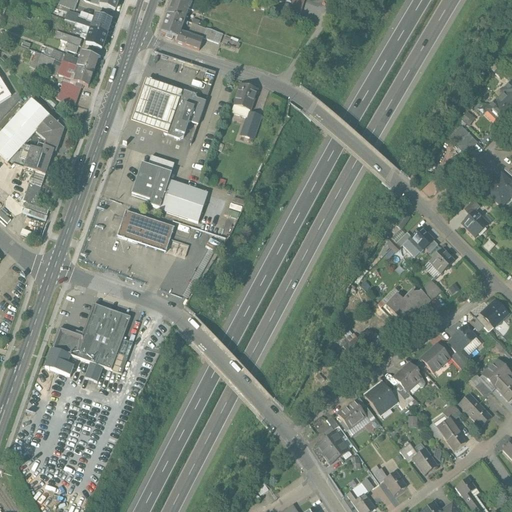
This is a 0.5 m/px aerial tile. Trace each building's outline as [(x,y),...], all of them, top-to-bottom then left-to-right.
[(118,0),(93,0),(92,5),(114,13),(118,0)] [(191,5),(176,0),(172,0),(167,16),(183,21),(187,10),(189,11),(191,5)] [(76,5),(65,1),(63,7),(71,9),(75,9),(76,5)] [(77,16),(68,13),(65,22),(66,22),(84,29),(86,23),(87,22),(76,18),(77,16)] [(183,21),(167,16),(161,34),(176,39),(174,44),(183,47),(186,37),(179,34),(182,24),(183,21)] [(111,22),(96,17),(93,25),(86,23),(84,29),(106,36),(111,22)] [(84,29),(66,22),(65,27),(74,30),(73,33),(81,35),(80,38),(87,41),(89,37),(82,35),(84,29)] [(106,36),(84,29),(82,35),(89,37),(87,41),(86,45),(101,50),(106,36)] [(73,38),(68,37),(66,43),(67,44),(78,48),(80,48),(82,43),(72,40),(73,38)] [(202,42),(186,37),(183,47),(199,52),(202,42)] [(78,48),(67,44),(65,51),(76,55),(78,48)] [(36,65),(49,72),(59,54),(47,47),(43,54),(42,54),(36,65)] [(98,60),(83,54),(80,62),(77,69),(93,74),(98,60)] [(73,59),(62,55),(61,57),(64,58),(62,63),(69,66),(77,69),(80,62),(73,60),(73,59)] [(69,66),(62,63),(59,71),(64,78),(69,66)] [(77,69),(74,76),(76,77),(74,83),(76,84),(75,87),(81,89),(82,86),(88,88),(93,74),(77,69)] [(71,81),(64,78),(61,89),(66,91),(62,102),(74,106),(81,89),(75,87),(76,84),(74,83),(71,82),(71,81)] [(0,80),(0,103),(10,97),(0,80)] [(164,136),(179,93),(146,81),(131,124),(164,136)] [(504,95),(495,104),(494,103),(487,111),(501,125),(509,117),(508,117),(510,115),(510,113),(511,110),(511,87),(510,85),(502,93),(504,95)] [(256,93),(240,87),(233,107),(242,110),(243,107),(250,110),(256,93)] [(195,97),(179,92),(179,93),(164,136),(179,142),(183,139),(189,124),(197,127),(205,104),(197,101),(195,97)] [(31,102),(0,135),(0,159),(11,169),(13,167),(24,170),(28,158),(20,150),(23,147),(35,134),(49,118),(31,102)] [(63,131),(49,118),(35,134),(45,143),(42,153),(23,147),(20,150),(28,158),(24,170),(44,177),(53,153),(55,154),(63,131)] [(461,129),(449,141),(464,157),(477,144),(461,129)] [(170,176),(141,166),(131,196),(150,203),(148,207),(159,211),(168,182),(170,176)] [(511,186),(500,176),(485,194),(500,207),(508,197),(511,199),(511,186)] [(208,196),(168,182),(159,211),(159,212),(198,225),(208,196)] [(41,189),(29,185),(23,202),(34,206),(41,189)] [(173,230),(125,214),(117,239),(164,255),(173,230)] [(488,227),(475,214),(462,227),(475,240),(488,227)] [(410,241),(407,244),(420,256),(433,243),(420,231),(410,241)] [(395,248),(390,252),(395,257),(400,253),(399,252),(407,244),(410,241),(406,237),(395,248)] [(488,252),(494,246),(488,241),(483,247),(488,252)] [(395,248),(390,243),(386,248),(390,252),(395,248)] [(442,252),(429,266),(441,278),(454,264),(442,252)] [(432,283),(427,287),(433,293),(438,288),(432,283)] [(435,296),(427,288),(424,291),(431,299),(435,296)] [(412,295),(401,307),(394,300),(386,309),(401,323),(403,324),(405,324),(408,323),(409,321),(410,319),(409,316),(412,315),(413,316),(414,317),(415,317),(416,316),(417,316),(418,315),(418,313),(418,312),(423,308),(425,310),(425,309),(416,300),(416,299),(412,295)] [(430,305),(420,295),(416,299),(416,300),(425,309),(430,305)] [(495,303),(481,316),(494,329),(508,316),(495,303)] [(94,308),(83,340),(72,336),(60,331),(52,351),(75,360),(90,366),(102,371),(109,373),(122,378),(133,348),(122,343),(130,321),(94,308)] [(494,329),(481,316),(476,321),(484,330),(489,335),(494,329)] [(476,321),(474,320),(469,325),(479,335),(484,330),(476,321)] [(475,341),(463,329),(451,340),(451,341),(463,353),(475,341)] [(463,353),(451,341),(447,345),(456,355),(465,365),(470,361),(463,353)] [(437,349),(421,363),(433,376),(448,362),(437,349)] [(75,360),(52,351),(45,370),(69,378),(75,360)] [(465,365),(456,355),(451,360),(461,371),(466,367),(465,365)] [(511,378),(498,364),(484,377),(495,389),(508,404),(511,400),(511,378)] [(102,371),(90,366),(84,380),(97,385),(102,371)] [(410,368),(403,373),(402,372),(393,381),(399,386),(405,393),(406,393),(414,385),(416,387),(421,382),(417,377),(417,376),(410,368)] [(495,389),(484,377),(479,381),(491,393),(495,389)] [(479,381),(477,379),(470,385),(474,390),(475,389),(486,400),(492,395),(491,393),(479,381)] [(421,382),(416,387),(419,390),(423,389),(424,385),(421,382)] [(389,396),(381,385),(374,391),(375,392),(366,400),(379,417),(395,404),(389,396)] [(405,393),(399,386),(394,390),(394,391),(408,407),(414,403),(406,393),(405,393)] [(408,407),(394,391),(389,396),(395,404),(401,413),(408,407)] [(491,419),(471,398),(461,408),(481,429),(491,419)] [(354,405),(338,417),(349,432),(366,420),(360,412),(354,405)] [(448,418),(457,412),(452,406),(443,414),(448,418)] [(373,419),(365,408),(360,412),(366,420),(368,423),(373,419)] [(436,428),(444,439),(456,430),(448,419),(436,428)] [(338,429),(331,420),(326,423),(333,433),(338,429)] [(309,430),(303,435),(307,441),(313,436),(309,430)] [(456,430),(444,439),(447,443),(459,434),(456,430)] [(459,434),(447,443),(454,453),(466,444),(459,434)] [(335,435),(316,449),(323,458),(341,444),(335,435)] [(511,443),(503,452),(511,461),(511,443)] [(341,444),(323,458),(330,467),(348,454),(341,444)] [(409,445),(407,444),(404,446),(405,448),(399,453),(409,466),(414,461),(414,460),(419,457),(410,445),(409,445)] [(419,457),(414,460),(414,461),(424,475),(436,467),(426,452),(419,457)] [(396,474),(384,482),(387,487),(399,478),(396,474)] [(399,478),(387,487),(394,497),(406,489),(399,478)] [(275,482),(265,488),(259,479),(251,485),(257,494),(261,491),(268,501),(281,492),(275,482)] [(468,481),(456,490),(463,500),(470,494),(476,491),(468,481)] [(470,494),(463,500),(469,508),(477,503),(470,494)] [(365,496),(353,505),(356,509),(368,501),(365,496)] [(368,501),(356,509),(358,511),(373,511),(375,511),(368,501)]
